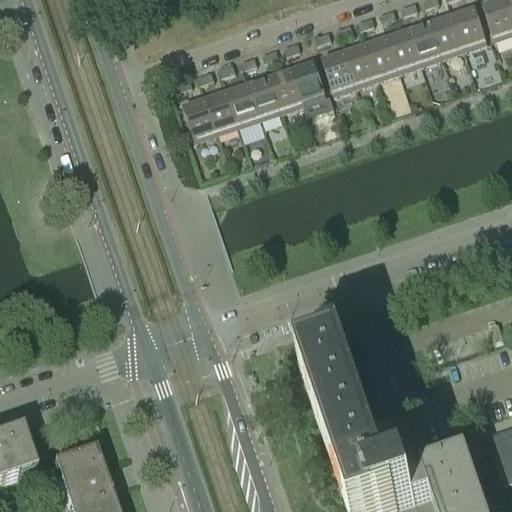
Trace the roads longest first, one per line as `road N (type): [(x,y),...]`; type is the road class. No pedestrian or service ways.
road 1 (tertiary): [(24,0),(146,353)]
road 2 (residential): [(203,335),(511,232)]
road 3 (residential): [(115,88),(374,0)]
road 4 (tertiary): [(203,335),(115,88)]
road 5 (tertiary): [(266,511),(203,335)]
road 6 (tertiary): [(146,353),(198,511)]
road 7 (residential): [(0,408),(146,353)]
